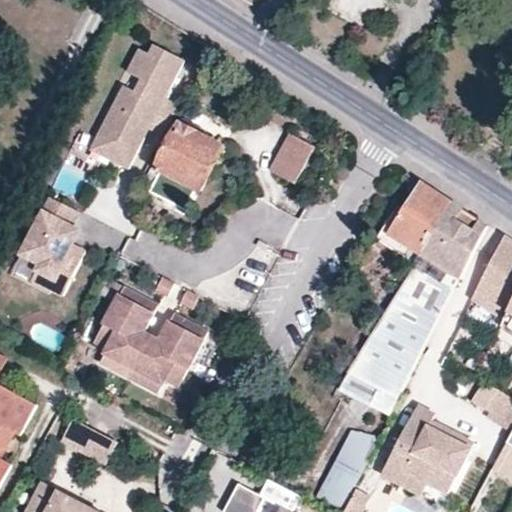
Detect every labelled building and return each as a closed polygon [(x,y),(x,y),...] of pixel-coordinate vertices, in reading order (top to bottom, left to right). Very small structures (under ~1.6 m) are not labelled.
[(150,130),(164,137),(179,107),(165,100),(185,61),(154,46),(149,55),(140,50),(128,73),(142,80),(135,93),(124,87),(98,139),(119,150),(113,162),(129,171),(150,130)] [(201,191),(226,145),(176,118),(150,166),(159,171),(148,192),(183,210),(195,187),(201,191)] [(295,186),(314,148),(289,135),(269,172),(295,186)] [(113,162),(119,150),(98,139),(92,152),(113,162)] [(421,182),(420,182),(389,233),(422,254),(452,201),(440,194),(421,182)] [(79,219),(82,212),(47,194),(41,208),(16,254),(20,256),(13,269),(29,277),(28,279),(58,295),(68,276),(81,250),(71,244),(80,227),(76,225),(79,219)] [(487,225),(452,201),(422,254),(460,278),(474,252),(487,225)] [(511,306),(511,241),(505,237),(493,262),(474,299),(506,320),(511,306)] [(455,289),(416,264),(415,265),(339,391),(391,416),(392,415),(455,289)] [(173,283),(162,277),(155,290),(167,296),(173,283)] [(145,330),(159,303),(123,283),(91,343),(105,351),(100,361),(158,392),(164,380),(177,386),(208,329),(172,310),(158,337),(145,330)] [(199,295),(188,290),(181,303),(193,308),(199,295)] [(511,306),(506,320),(503,326),(502,327),(511,332),(511,306)] [(11,360),(0,353),(0,370),(4,373),(11,360)] [(41,406),(0,383),(0,380),(4,373),(0,370),(0,490),(1,491),(15,466),(2,459),(0,457),(0,447),(10,429),(17,433),(24,437),(41,406)] [(511,397),(483,381),(471,401),(490,412),(486,417),(506,429),(511,421),(511,422),(511,397)] [(423,483),(447,434),(449,432),(431,423),(435,416),(418,408),(383,477),(401,486),(406,475),(423,483)] [(122,444),(77,421),(66,443),(110,466),(122,444)] [(0,457),(2,459),(17,433),(10,429),(0,447),(0,457)] [(475,445),(459,437),(450,432),(449,432),(447,434),(473,449),(475,445)] [(304,446),(281,488),(302,500),(325,511),(344,511),(354,493),(382,440),(353,433),(348,441),(343,438),(320,452),(304,446)] [(449,496),(473,449),(447,434),(423,483),(428,486),(449,496)] [(511,474),(511,448),(501,468),(511,474)] [(423,483),(406,475),(401,486),(417,494),(423,483)] [(105,511),(48,482),(32,511),(105,511)] [(423,497),(428,486),(423,483),(417,494),(423,497)] [(287,511),(294,511),(302,500),(281,488),(272,484),(264,499),(242,488),(228,511),(263,511),(268,503),(284,511),(285,511),(286,511),(287,511)] [(354,493),(344,511),(361,511),(368,500),(354,493)]
